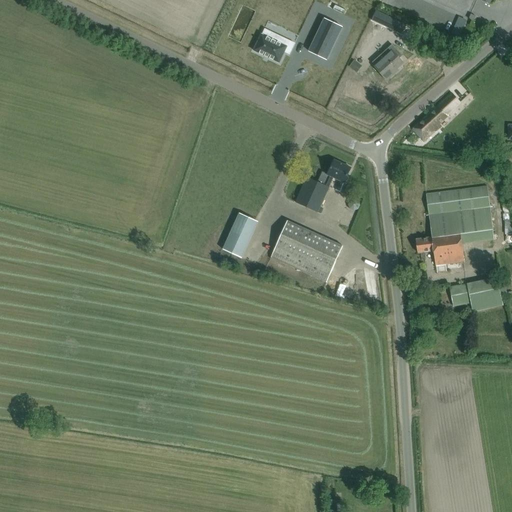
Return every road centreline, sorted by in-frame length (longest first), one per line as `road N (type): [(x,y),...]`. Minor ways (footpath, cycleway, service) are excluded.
road 1 (unclassified): [(377,151),(48,0)]
road 2 (unclassified): [(411,511),(377,151)]
road 3 (unclassified): [(377,151),(391,130),(511,28)]
